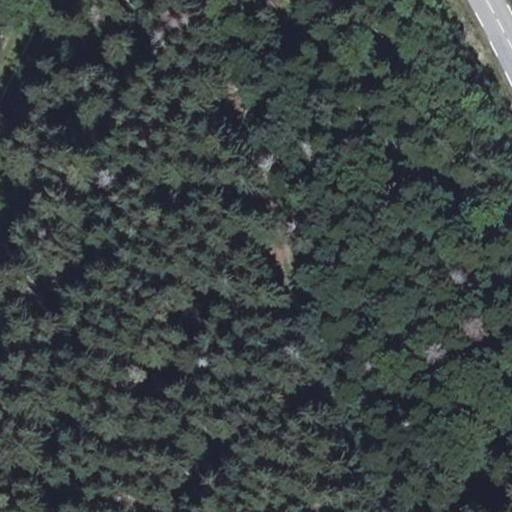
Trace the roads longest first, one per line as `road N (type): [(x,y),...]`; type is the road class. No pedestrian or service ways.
road 1 (track): [(209,0),(288,290),(376,511)]
road 2 (track): [(165,0),(74,347),(58,511)]
